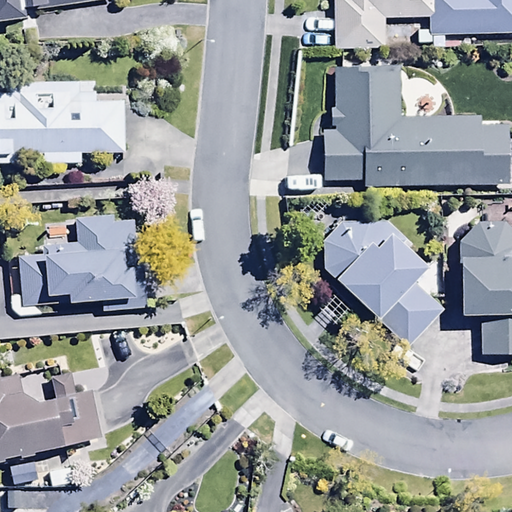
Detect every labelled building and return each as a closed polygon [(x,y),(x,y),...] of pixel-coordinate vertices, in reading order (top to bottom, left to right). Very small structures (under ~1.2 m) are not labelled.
[(0,0),(0,18),(25,18),(25,4),(70,0),(0,0)] [(511,0),(328,0),(330,51),(381,49),(380,20),(410,19),(411,35),(428,34),(428,47),(442,47),(442,39),(511,36),(511,0)] [(317,99),(319,185),(360,183),(360,191),(505,186),(503,125),(479,126),(478,116),(397,118),(396,67),(327,69),(328,99),(317,99)] [(4,92),(0,91),(0,168),(20,168),(19,155),(39,154),(39,166),(77,165),(77,154),(122,153),(121,100),(94,100),(94,92),(78,92),(78,81),(4,82),(4,92)] [(15,256),(18,306),(95,302),(95,297),(133,295),(131,263),(121,263),(120,244),(132,244),(131,221),(112,222),(111,215),(72,218),(73,243),(38,245),(39,255),(15,256)] [(401,237),(382,220),(332,221),(303,255),(319,269),(322,265),(330,272),(326,278),(407,347),(441,308),(406,277),(420,261),(398,241),(401,237)] [(474,222),(451,239),(454,314),(476,313),(478,357),(511,355),(511,233),(501,222),(474,222)] [(0,464),(4,463),(3,455),(32,452),(32,449),(100,434),(91,381),(75,384),(73,373),(46,377),(49,390),(34,393),(18,385),(16,372),(0,375),(0,464)]
